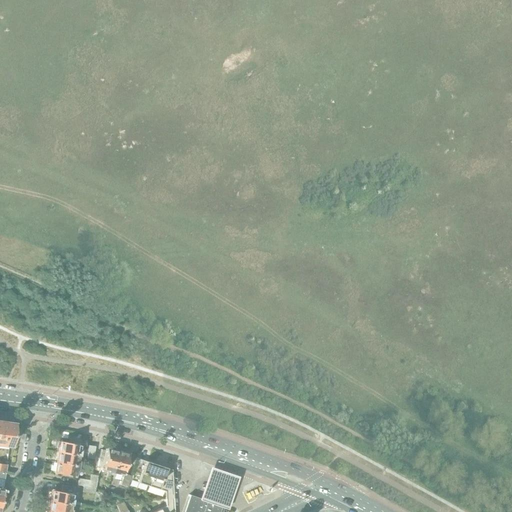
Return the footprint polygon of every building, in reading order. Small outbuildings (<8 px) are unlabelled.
[(0,421),(0,444),(9,446),(12,424),(11,423),(10,422),(7,422),(5,423),(0,421)] [(56,452),(76,455),(77,455),(86,456),(86,458),(92,459),(94,446),(87,445),(86,453),(85,453),(85,450),(81,449),(80,451),(77,450),(78,444),(76,444),(76,441),(70,439),(69,443),(58,441),(56,452)] [(109,474),(110,474),(116,451),(105,449),(105,450),(101,450),(96,466),(106,469),(106,470),(110,472),(109,474)] [(116,451),(110,474),(108,482),(110,483),(112,475),(113,475),(114,471),(121,473),(124,463),(128,464),(130,457),(126,456),(126,454),(116,451)] [(56,452),(55,462),(76,465),(76,461),(75,461),(76,455),(56,452)] [(147,486),(155,463),(148,461),(147,462),(136,459),(131,477),(130,480),(147,486)] [(76,465),(55,462),(53,473),(64,474),(64,476),(72,477),(72,476),(73,476),(74,469),(80,470),(80,466),(76,465)] [(164,491),(165,499),(173,498),(171,470),(170,469),(161,466),(161,465),(155,463),(147,486),(164,491)] [(209,468),(198,501),(227,510),(238,478),(209,468)] [(126,488),(130,476),(123,473),(119,485),(126,488)] [(88,487),(95,488),(96,475),(89,474),(89,480),(88,487)] [(88,487),(89,480),(77,478),(76,485),(82,486),(88,487)] [(95,488),(88,487),(82,486),(81,492),(94,494),(95,488)] [(49,501),(74,505),(80,506),(80,503),(74,502),(74,500),(69,500),(70,493),(50,490),(49,501)] [(218,511),(221,506),(193,496),(189,495),(182,511),(218,511)] [(173,511),(173,498),(165,499),(165,506),(151,511),(173,511)] [(72,511),(74,505),(49,501),(47,511),(52,511),(72,511)] [(123,501),(114,505),(117,511),(127,511),(127,510),(127,511),(127,510),(123,501)]
